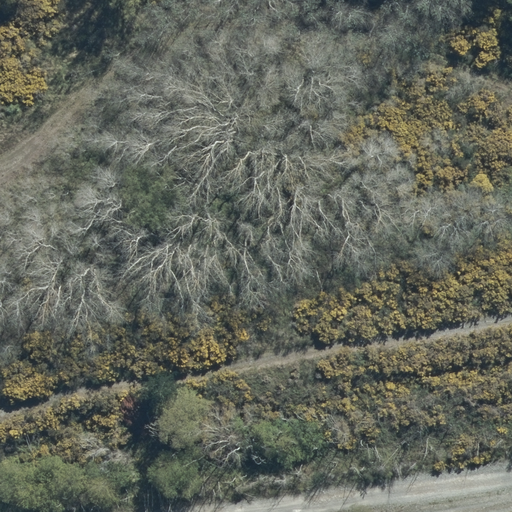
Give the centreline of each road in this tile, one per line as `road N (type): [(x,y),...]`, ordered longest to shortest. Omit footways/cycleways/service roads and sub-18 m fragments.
road 1 (track): [(511,321),(225,366),(0,413)]
road 2 (track): [(345,511),(511,491)]
